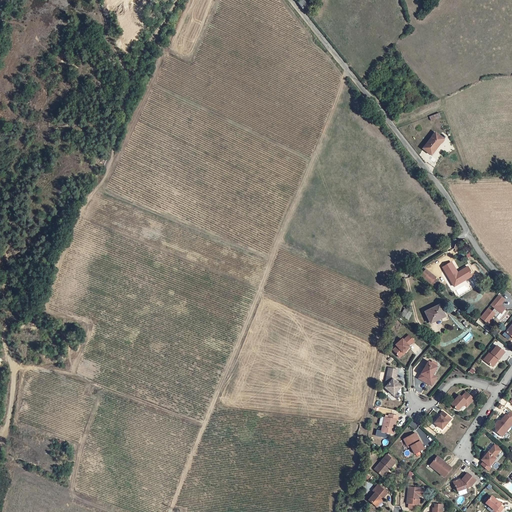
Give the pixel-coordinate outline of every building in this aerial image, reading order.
[(303,0),(302,0),(298,3),(304,10),(309,6),(303,0)] [(423,149),(430,154),(433,151),(436,153),(441,145),(440,144),(444,139),(436,133),(435,133),(434,132),(431,136),(432,137),(427,144),(423,149)] [(461,280),(472,273),(468,267),(458,273),(451,262),(443,267),(454,287),(462,282),(461,280)] [(424,278),(429,272),(426,270),(421,276),(424,278)] [(436,277),(429,272),(424,278),(431,283),(435,279),(436,277)] [(473,276),(472,273),(461,280),(462,282),(473,276)] [(440,283),(435,279),(431,283),(436,288),(440,283)] [(501,314),(506,308),(501,305),(505,300),(499,294),(490,304),(501,314)] [(445,316),(440,305),(425,312),(431,323),(445,316)] [(488,307),(479,317),(488,325),(499,312),(494,308),(492,310),(488,307)] [(411,312),(405,309),(401,316),(408,319),(411,312)] [(397,346),(393,350),(400,357),(404,353),(403,353),(405,351),(409,347),(409,346),(414,341),(409,335),(403,340),(402,339),(396,345),(397,346)] [(499,359),(505,352),(497,346),(491,353),(490,352),(484,360),(491,366),(497,358),(499,359)] [(433,375),(437,367),(429,362),(419,378),(427,384),(433,375)] [(385,388),(394,395),(402,387),(397,383),(395,381),(396,379),(398,369),(389,368),(386,382),(389,384),(385,388)] [(437,377),(433,375),(427,384),(432,386),(437,377)] [(459,395),(451,405),(458,411),(464,405),(465,406),(467,403),(469,404),(474,399),(466,392),(462,397),(459,395)] [(441,416),(434,423),(442,430),(451,419),(443,412),(440,415),(441,416)] [(397,420),(398,416),(389,414),(388,418),(385,417),(382,432),(391,434),(393,427),(395,427),(396,420),(397,420)] [(511,424),(511,419),(506,415),(501,421),(498,425),(497,424),(495,424),(496,432),(502,437),(511,424)] [(411,446),(415,454),(424,449),(420,441),(418,442),(417,438),(418,438),(416,433),(406,438),(411,446)] [(500,450),(494,445),(488,453),(489,453),(487,455),(486,455),(482,460),(484,462),(481,465),(488,471),(491,467),(489,466),(496,459),(494,458),(500,450)] [(389,453),(387,455),(396,462),(397,461),(390,456),(391,455),(389,453)] [(387,455),(375,470),(382,476),(389,468),(390,469),(391,469),(396,463),(396,462),(387,455)] [(437,456),(432,463),(436,467),(436,468),(435,469),(444,477),(452,468),(437,456)] [(476,480),(467,473),(462,480),(461,481),(459,480),(453,482),(455,486),(456,487),(458,491),(468,488),(469,486),(470,487),(476,480)] [(369,500),(376,506),(383,498),(387,493),(380,487),(379,486),(377,489),(378,490),(369,500)] [(423,488),(409,487),(408,504),(409,504),(416,505),(419,505),(420,500),(419,499),(419,496),(422,496),(423,488)] [(501,504),(492,496),(491,497),(486,502),(486,503),(495,511),(493,511),(500,511),(504,508),(501,505),(501,504)] [(384,498),(383,498),(376,506),(377,507),(384,498)]
